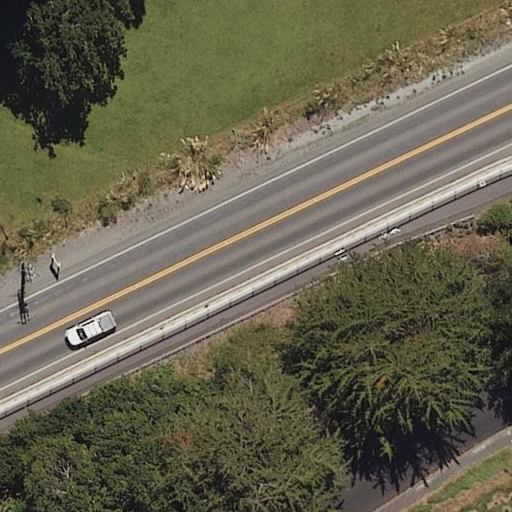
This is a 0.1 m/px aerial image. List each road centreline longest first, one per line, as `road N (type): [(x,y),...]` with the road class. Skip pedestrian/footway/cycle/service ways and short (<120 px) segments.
road 1 (trunk): [(511,97),(0,347)]
road 2 (residential): [(306,511),(474,408),(511,393)]
